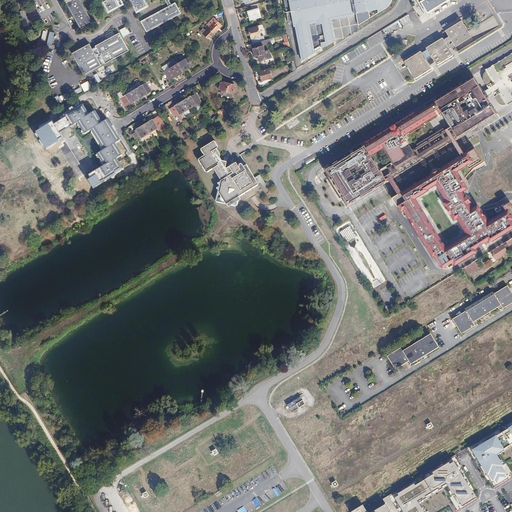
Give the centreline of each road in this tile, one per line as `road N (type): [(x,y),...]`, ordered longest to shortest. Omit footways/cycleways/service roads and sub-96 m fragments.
road 1 (residential): [(218,65),(120,122),(89,94),(42,123),(41,135)]
road 2 (residential): [(404,0),(381,27),(256,101)]
